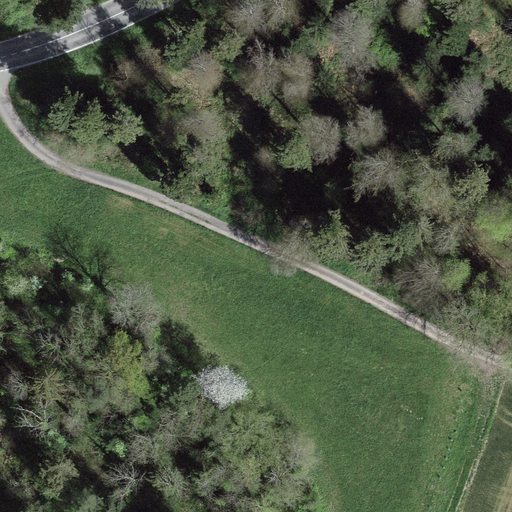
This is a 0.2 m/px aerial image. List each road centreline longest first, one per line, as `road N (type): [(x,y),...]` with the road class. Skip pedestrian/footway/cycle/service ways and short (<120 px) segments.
road 1 (track): [(0,98),(18,129),(52,160),(269,248),(511,364)]
road 2 (tertiary): [(142,0),(0,58)]
